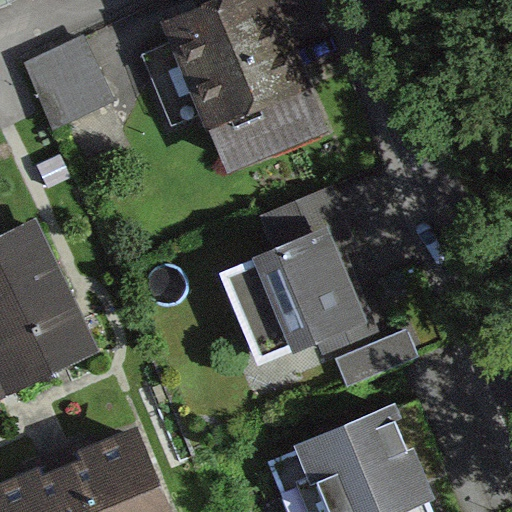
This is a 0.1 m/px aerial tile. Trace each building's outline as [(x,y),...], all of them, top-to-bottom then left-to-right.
[(265,0),(228,0),(161,26),(220,174),(319,136),(265,0)] [(285,246),(207,274),(238,362),(310,337),(317,357),(364,340),(335,256),(350,250),(335,207),(279,227),(285,246)] [(0,391),(85,352),(24,224),(0,235),(0,391)] [(414,511),(374,410),(273,450),(297,511),(414,511)] [(155,511),(129,442),(0,491),(0,511),(155,511)]
